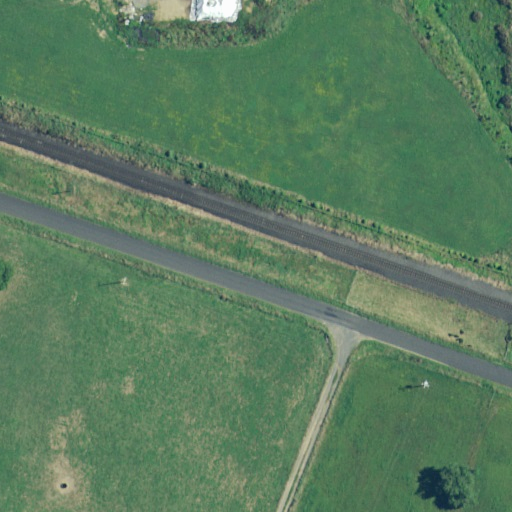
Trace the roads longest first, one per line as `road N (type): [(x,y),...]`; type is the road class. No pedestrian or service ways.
road 1 (unclassified): [(0,199),(511,378)]
road 2 (track): [(357,324),(290,511)]
